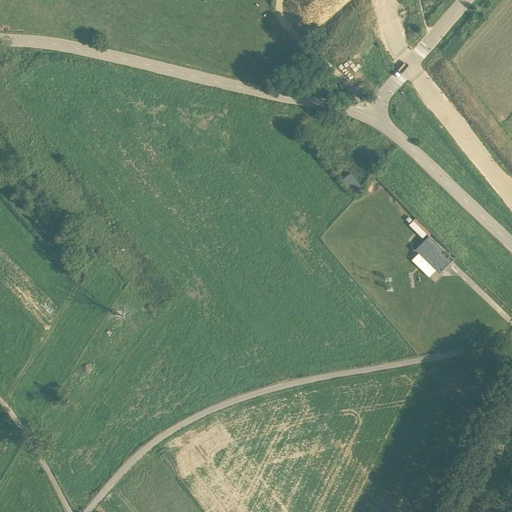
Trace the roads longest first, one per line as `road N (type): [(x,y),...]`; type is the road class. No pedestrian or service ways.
road 1 (unclassified): [(87,511),(157,438),(242,397),(511,341)]
road 2 (unclassified): [(0,40),(70,46),(366,118)]
road 3 (unclassified): [(511,245),(366,118)]
road 4 (track): [(426,511),(511,341)]
road 5 (unclassified): [(366,118),(465,0)]
road 6 (track): [(279,0),(282,24),(372,110)]
